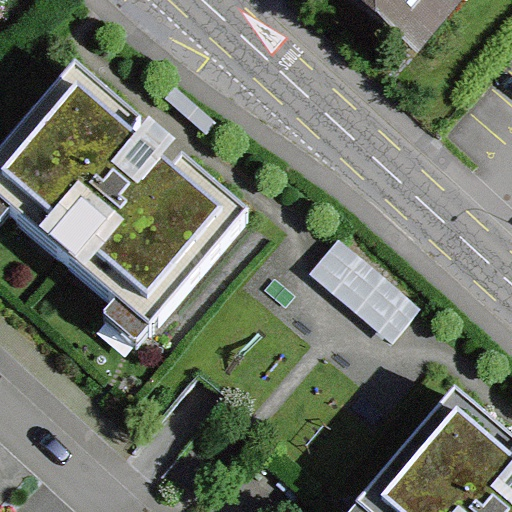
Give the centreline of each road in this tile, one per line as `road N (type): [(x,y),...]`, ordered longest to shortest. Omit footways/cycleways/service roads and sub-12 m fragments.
road 1 (secondary): [(511,284),(201,0)]
road 2 (residential): [(114,511),(0,407)]
